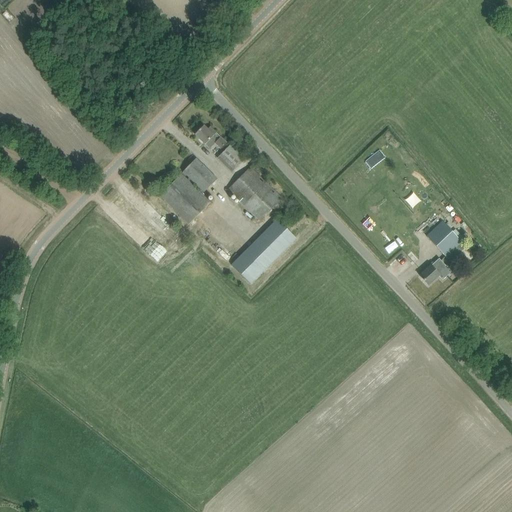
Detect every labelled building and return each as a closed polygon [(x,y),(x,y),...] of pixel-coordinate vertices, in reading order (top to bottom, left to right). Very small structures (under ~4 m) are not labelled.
[(195,135),(205,144),(209,149),(215,143),(220,149),(226,143),(210,127),(207,130),(203,126),(195,135)] [(229,146),(223,153),(218,158),(233,172),(244,159),(229,146)] [(160,196),(167,203),(188,224),(210,202),(193,186),(195,185),(203,193),(217,179),(196,159),(160,196)] [(259,221),(270,210),(281,199),(250,168),(242,175),(239,178),(228,190),(259,221)] [(250,284),(289,246),(296,239),(277,220),(232,265),(250,284)] [(426,236),(445,257),(450,262),(466,248),(461,242),(462,242),(443,221),(433,230),(426,236)] [(167,228),(162,232),(173,242),(177,238),(167,228)] [(160,233),(152,240),(147,235),(139,242),(162,266),(171,258),(161,248),(169,241),(160,233)] [(419,276),(428,285),(438,276),(442,280),(451,272),(439,259),(419,276)]
